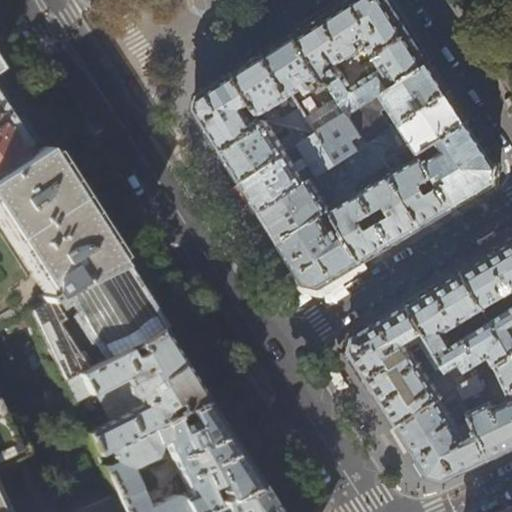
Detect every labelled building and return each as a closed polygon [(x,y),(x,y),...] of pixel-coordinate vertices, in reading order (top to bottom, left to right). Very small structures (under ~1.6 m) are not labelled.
[(342,0),(315,18),(294,31),(321,73),(331,90),(346,113),(347,115),(349,114),(394,84),(432,60),(406,19),(393,0),(342,0)] [(269,47),(264,51),(292,95),(309,84),(318,98),(331,90),(321,73),(294,31),(269,47)] [(254,103),(261,115),(266,122),(316,133),(300,108),(281,120),(273,107),(292,95),(264,51),(239,67),(233,70),(254,103)] [(448,85),(432,60),(394,84),(349,114),(347,115),(366,144),(372,140),(391,128),(380,112),(389,106),(400,123),(451,90),(448,85)] [(245,108),(254,103),(233,70),(219,80),(198,93),(195,107),(209,129),(222,150),(266,122),(261,115),(253,121),(245,108)] [(0,108),(12,101),(0,82),(0,108)] [(454,94),(451,90),(400,123),(391,128),(372,140),(407,149),(419,152),(470,119),(454,94)] [(366,144),(347,115),(346,113),(331,122),(321,107),(311,101),(300,108),(316,133),(335,164),(343,159),(366,144)] [(0,171),(27,155),(5,122),(1,116),(0,113),(0,171)] [(41,146),(20,113),(5,122),(27,155),(41,146)] [(489,150),(470,119),(419,152),(421,152),(423,155),(453,206),(496,181),(498,173),(500,166),(489,150)] [(266,122),(222,150),(224,154),(242,181),(316,133),(266,122)] [(261,211),(312,178),(319,174),(335,164),(316,133),(242,181),(257,205),(261,211)] [(386,162),(372,140),(366,144),(343,159),(357,182),(383,166),(388,175),(362,191),(392,242),(397,240),(422,225),(389,168),(386,162)] [(386,162),(407,149),(372,140),(386,162)] [(0,319),(25,308),(49,296),(67,288),(116,264),(105,247),(49,159),(41,146),(27,155),(0,171),(0,319)] [(393,166),(389,168),(422,225),(439,215),(453,206),(423,155),(396,170),(393,166)] [(334,198),(343,159),(335,164),(319,174),(334,198)] [(357,182),(343,159),(334,198),(331,209),(337,219),(345,232),(362,260),(387,245),(392,242),(362,191),(357,182)] [(330,208),(312,178),(261,211),(264,216),(280,241),(330,208)] [(331,209),(330,208),(280,241),(295,264),(306,282),(320,285),(362,260),(345,232),(335,237),(327,225),(337,219),(331,209)] [(511,240),(484,258),(463,270),(485,307),(492,319),(511,351),(511,240)] [(116,264),(67,288),(83,313),(79,315),(84,324),(90,320),(93,325),(88,329),(93,338),(80,346),(49,296),(25,308),(60,382),(135,344),(157,328),(121,272),(116,264)] [(430,290),(408,302),(458,386),(465,382),(460,373),(490,355),(495,364),(496,363),(511,353),(511,351),(492,319),(450,344),(443,332),(485,307),(463,270),(430,290)] [(398,425),(458,386),(408,302),(379,320),(353,335),(349,350),(364,373),(398,425)] [(135,344),(60,382),(70,402),(83,395),(88,397),(94,394),(108,420),(84,432),(94,453),(203,399),(188,377),(157,328),(135,344)] [(511,353),(496,363),(508,387),(506,388),(511,398),(510,398),(510,397),(508,397),(509,399),(490,408),(489,406),(492,404),(490,400),(469,411),(470,413),(473,418),(491,458),(511,448),(511,353)] [(481,372),(465,382),(458,386),(465,402),(490,390),(481,372)] [(469,411),(465,402),(458,386),(398,425),(416,454),(430,476),(444,480),(463,471),(491,458),(473,418),(459,426),(444,404),(456,398),(465,415),(470,413),(469,411)] [(197,511),(258,485),(230,442),(203,399),(94,453),(114,495),(122,511),(197,511)] [(122,511),(114,495),(76,511),(4,511),(0,503),(0,457),(17,449),(0,411),(0,511),(122,511)] [(274,511),(258,485),(197,511),(274,511)]
